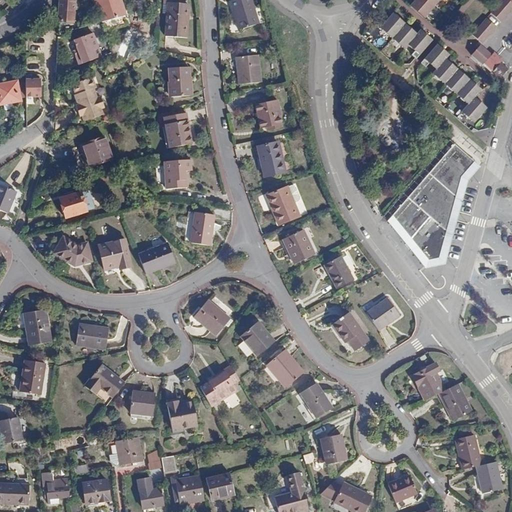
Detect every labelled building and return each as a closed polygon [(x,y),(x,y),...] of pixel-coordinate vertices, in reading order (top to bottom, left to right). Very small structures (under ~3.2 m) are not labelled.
[(60,0),(60,22),(74,23),(76,0),(60,0)] [(127,15),(121,0),(94,0),(101,23),(127,15)] [(251,0),(236,0),(230,2),(239,30),(260,24),(251,0)] [(425,19),(440,2),(441,0),(415,0),(411,6),(425,19)] [(501,28),(511,15),(511,9),(505,2),(490,19),(501,28)] [(189,4),(167,3),(165,36),(188,38),(190,22),(188,21),(189,4)] [(418,57),(435,40),(423,29),(418,34),(395,13),(384,25),(407,46),(411,42),(417,49),(413,53),(418,57)] [(481,49),(496,33),(485,24),(471,39),(481,49)] [(83,64),(102,58),(94,34),(76,40),(79,49),(83,64)] [(477,121),(490,106),(479,95),(483,90),(447,58),(451,53),(439,43),(423,62),(428,66),(432,61),(439,67),(435,72),(472,103),(465,111),(477,121)] [(80,65),(83,64),(79,49),(75,51),(80,65)] [(502,82),(505,79),(505,76),(504,73),(501,71),(480,51),(471,61),(494,81),(497,83),(499,83),(502,82)] [(259,56),(237,58),(239,85),(262,83),(259,56)] [(190,67),(169,68),(171,97),(192,96),(190,67)] [(93,78),(72,86),(76,95),(75,96),(78,105),(76,106),(80,117),(82,116),(84,122),(104,115),(102,109),(105,108),(101,97),(98,99),(94,90),(96,89),(93,78)] [(43,80),(27,81),(29,98),(43,98),(43,80)] [(26,98),(26,82),(18,84),(18,81),(0,85),(0,105),(22,102),(21,99),(26,98)] [(278,101),(256,106),(261,128),(274,125),(274,129),(282,127),(280,117),(282,117),(278,101)] [(187,113),(165,117),(170,148),(192,144),(187,113)] [(105,136),(83,144),(91,167),(114,160),(105,136)] [(277,142),(257,146),(265,178),(287,173),(284,160),(282,161),(277,142)] [(91,167),(83,144),(79,145),(87,169),(91,167)] [(467,167),(471,162),(451,145),(389,215),(396,223),(411,240),(427,259),(432,258),(435,258),(447,217),(455,189),(459,176),(467,167)] [(192,160),(164,162),(166,189),(189,187),(188,171),(193,171),(192,160)] [(388,216),(384,222),(424,269),(444,266),(445,264),(457,222),(459,213),(467,185),(468,180),(479,169),(471,162),(467,167),(459,176),(455,189),(447,217),(435,258),(432,258),(427,259),(411,240),(396,223),(389,215),(388,216)] [(17,192),(0,185),(0,210),(8,214),(17,192)] [(292,185),(288,187),(294,202),(298,201),(299,199),(300,196),(296,187),(294,186),(292,185)] [(294,202),(288,187),(287,186),(267,195),(279,226),(301,217),(294,202)] [(82,193),(61,200),(66,217),(87,211),(82,193)] [(192,237),(186,236),(185,242),(211,246),(216,215),(189,212),(188,219),(194,220),(192,237)] [(188,219),(186,236),(192,237),(194,220),(188,219)] [(305,230),(283,239),(295,264),(316,254),(305,230)] [(79,246),(64,238),(54,254),(75,266),(92,261),(88,243),(79,246)] [(126,239),(99,245),(105,270),(119,267),(120,270),(133,267),(126,239)] [(139,254),(147,275),(177,263),(169,243),(139,254)] [(342,256),(324,266),(337,289),(355,279),(342,256)] [(388,297),(367,313),(379,331),(401,315),(388,297)] [(231,319),(208,300),(194,318),(216,337),(231,319)] [(45,310),(25,313),(28,327),(25,328),(28,347),(52,343),(49,323),(47,324),(45,310)] [(352,337),(360,348),(370,340),(350,312),(332,325),(345,343),(347,341),(352,337)] [(276,342),(259,322),(241,337),(258,357),(276,342)] [(109,329),(79,325),(76,346),(106,350),(109,329)] [(355,352),(360,348),(352,337),(347,341),(355,352)] [(305,373),(286,350),(267,367),(285,389),(305,373)] [(46,364),(25,361),(21,393),(41,395),(46,364)] [(101,389),(112,399),(124,384),(102,365),(85,386),(95,395),(101,389)] [(411,376),(424,402),(439,395),(446,391),(434,365),(411,376)] [(235,385),(241,381),(240,379),(231,366),(214,376),(215,379),(209,383),(222,403),(238,391),(235,385)] [(318,384),(300,395),(316,420),(333,409),(318,384)] [(473,412),(459,385),(446,391),(439,395),(453,422),(473,412)] [(155,394),(133,391),(130,414),(153,417),(155,394)] [(179,401),(167,404),(172,431),(198,426),(192,401),(180,403),(179,401)] [(18,418),(0,421),(0,424),(4,445),(23,441),(18,418)] [(340,435),(321,440),(326,466),(348,461),(346,450),(343,450),(340,435)] [(476,468),(483,466),(476,436),(456,441),(462,471),(476,468)] [(138,438),(128,440),(116,442),(121,466),(143,462),(138,438)] [(148,456),(150,471),(164,468),(162,458),(161,449),(148,456)] [(164,468),(165,472),(177,470),(174,456),(162,458),(164,468)] [(503,490),(497,463),(483,466),(476,468),(483,495),(503,490)] [(75,467),(76,475),(88,473),(87,465),(75,467)] [(52,473),(43,474),(44,490),(49,490),(49,499),(50,499),(52,501),(58,501),(59,498),(69,497),(68,480),(53,481),(52,473)] [(212,502),(236,496),(230,473),(206,479),(212,502)] [(297,511),(298,510),(309,507),(300,473),(289,475),(293,492),(275,497),(279,511),(297,511)] [(180,506),(205,501),(200,475),(176,480),(175,477),(171,477),(175,501),(179,501),(180,506)] [(410,476),(388,485),(396,504),(417,495),(410,476)] [(107,480),(83,484),(86,506),(111,502),(107,480)] [(29,486),(0,484),(0,504),(12,505),(12,502),(16,502),(16,504),(29,505),(29,486)] [(364,511),(372,497),(345,484),(335,504),(352,511),(364,511)] [(162,489),(139,493),(142,510),(165,506),(162,489)]
